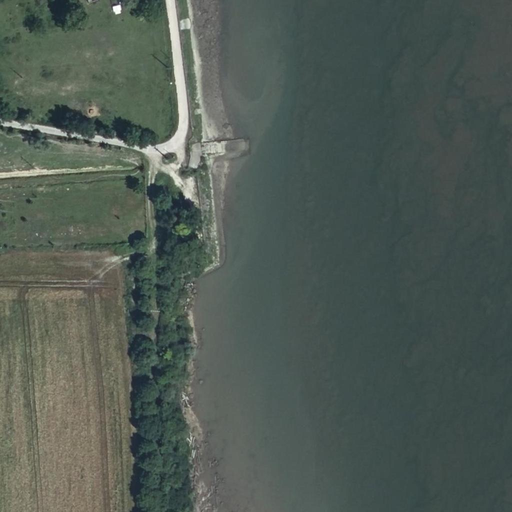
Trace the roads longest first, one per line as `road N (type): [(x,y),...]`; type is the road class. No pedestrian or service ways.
road 1 (track): [(173,0),(190,126),(178,152),(154,152),(155,511)]
road 2 (unclassified): [(0,122),(154,152)]
